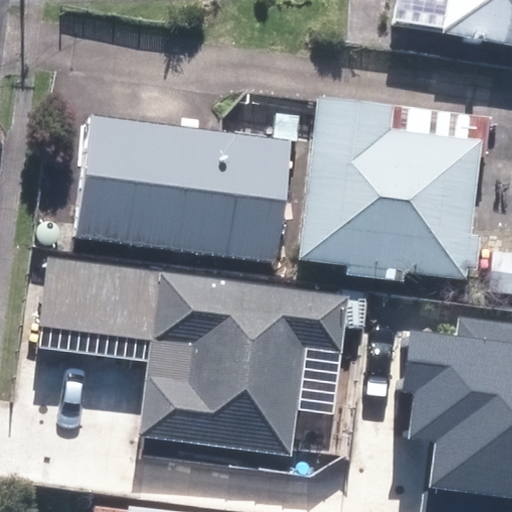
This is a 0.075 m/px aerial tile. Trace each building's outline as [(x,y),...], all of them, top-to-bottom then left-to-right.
[(511,0),(385,0),(379,35),(511,57),(511,0)] [(299,103),(280,268),(457,288),(473,145),(384,134),(386,113),(299,103)] [(281,145),(78,119),(61,245),(265,271),(281,145)] [(511,251),(485,248),(480,297),(511,300),(511,251)] [(354,299),(43,259),(29,366),(146,381),(138,440),(295,461),(306,376),(344,381),(354,299)] [(511,511),(511,322),(459,315),(456,333),(408,327),(399,390),(413,392),(407,437),(430,440),(420,511),(511,511)]
